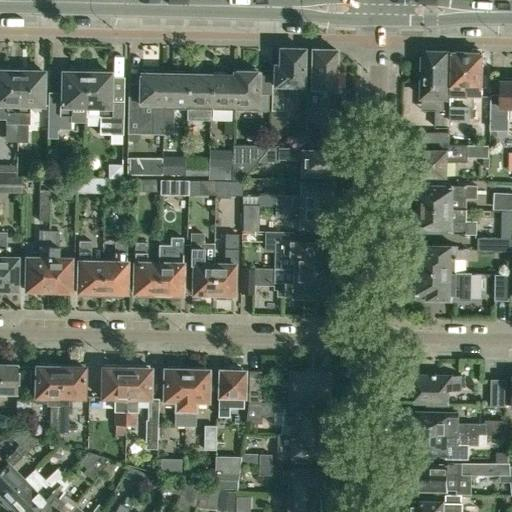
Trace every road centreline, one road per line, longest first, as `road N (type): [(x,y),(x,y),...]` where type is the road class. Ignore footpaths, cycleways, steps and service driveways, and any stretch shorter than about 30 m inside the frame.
road 1 (primary): [(379,9),(0,1)]
road 2 (residential): [(0,331),(374,338)]
road 3 (residential): [(374,338),(379,9)]
road 4 (residential): [(370,511),(374,338)]
road 5 (residential): [(374,338),(511,341)]
road 6 (primary): [(511,12),(379,9)]
